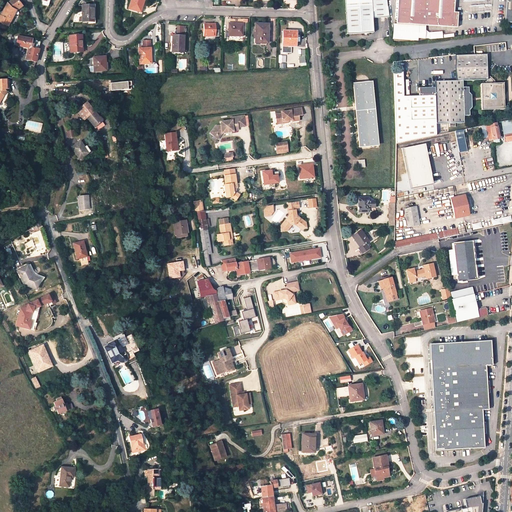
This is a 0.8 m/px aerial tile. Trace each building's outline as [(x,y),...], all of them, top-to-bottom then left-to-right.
[(11,0),(7,3),(0,16),(0,15),(0,21),(7,26),(16,11),(22,6),(17,0),(11,0)] [(140,12),(143,0),(131,0),(129,8),(140,12)] [(377,34),(377,19),(392,18),(390,0),(350,0),(352,35),(377,34)] [(452,20),(453,13),(456,14),(457,0),(401,0),(399,23),(408,24),(439,27),(440,19),(452,20)] [(93,22),(93,6),(82,5),(82,21),(93,22)] [(458,14),(456,14),(453,13),(452,20),(440,19),(439,27),(457,29),(458,14)] [(228,39),(228,36),(242,36),(242,24),(228,23),(228,32),(225,32),(224,39),(228,39)] [(215,24),(203,24),(203,36),(215,36),(218,36),(218,30),(215,30),(215,24)] [(267,43),(267,24),(255,24),(255,43),(267,43)] [(295,46),(295,32),(283,31),(282,46),(295,46)] [(81,41),(81,35),(70,36),(70,52),(80,52),(80,41),(81,41)] [(30,53),(28,60),(35,61),(37,53),(40,40),(18,36),(16,45),(28,48),(27,52),(30,53)] [(172,36),(171,50),(183,50),(183,36),(172,36)] [(149,54),(150,53),(150,48),(150,41),(142,41),(142,48),(139,49),(139,64),(149,63),(149,54)] [(10,53),(18,55),(20,48),(13,46),(10,53)] [(404,96),(403,72),(394,72),(395,144),(398,143),(429,137),(436,135),(436,124),(449,124),(449,127),(454,127),(454,123),(463,123),(463,116),(468,116),(468,110),(471,108),(471,95),(468,92),(468,87),(462,87),(462,80),(484,79),(484,81),(486,82),(486,84),(482,85),(482,108),(502,108),(502,99),(504,99),(503,93),(502,92),(501,84),(494,84),(494,80),(490,76),(487,76),(486,54),(455,55),(455,80),(434,81),(434,87),(419,88),(419,96),(404,96)] [(105,62),(104,56),(93,57),(94,71),(104,70),(104,62),(105,62)] [(130,82),(111,83),(111,91),(131,89),(130,82)] [(375,103),(373,82),(353,84),(355,105),(357,105),(358,111),(356,111),(360,148),(379,146),(376,110),(374,110),(373,104),(375,103)] [(87,102),(79,108),(94,127),(102,121),(87,102)] [(303,115),(301,107),(290,109),(290,110),(281,111),(281,113),(275,113),(277,123),(283,123),(283,124),(288,124),(288,119),(290,119),(290,120),(292,119),(292,121),(299,120),(299,115),(303,115)] [(245,126),(243,115),(231,117),(231,120),(220,122),(221,125),(216,126),(211,132),(215,135),(218,134),(220,136),(223,132),(222,131),(226,131),(226,132),(233,131),(233,130),(238,130),(237,127),(245,126)] [(511,130),(511,129),(511,119),(500,122),(503,134),(511,132),(511,130)] [(493,140),(499,139),(495,123),(485,125),(489,140),(492,139),(493,140)] [(466,133),(465,129),(454,131),(458,153),(466,152),(463,133),(466,133)] [(175,132),(165,134),(167,151),(176,150),(175,141),(176,141),(175,132)] [(80,141),(80,142),(71,147),(78,159),(88,153),(80,141)] [(276,144),(277,150),(288,149),(287,142),(276,144)] [(433,185),(424,144),(402,149),(410,189),(433,185)] [(298,165),(299,180),(314,179),(314,164),(298,165)] [(278,175),(273,175),(272,170),(262,172),(264,186),(279,183),(278,175)] [(227,198),(231,197),(236,200),(239,195),(234,192),(232,192),(232,189),(234,189),(234,184),(235,184),(234,175),(223,176),(225,185),(223,186),(225,193),(227,193),(227,198)] [(88,209),(87,196),(78,196),(79,210),(88,209)] [(469,216),(465,196),(451,199),(454,219),(463,217),(469,216)] [(307,199),(308,208),(317,207),(316,198),(307,199)] [(358,198),(358,212),(368,212),(368,208),(374,207),(374,201),(368,201),(368,198),(358,198)] [(193,202),(195,211),(203,210),(202,201),(193,202)] [(289,216),(281,226),(281,231),(287,231),(291,225),(296,224),(302,229),(306,223),(296,215),(294,203),(287,204),(289,216)] [(273,206),(268,207),(265,211),(266,216),(271,215),(274,211),(273,206)] [(404,209),(407,228),(420,225),(417,207),(404,209)] [(206,223),(205,219),(204,211),(195,212),(196,218),(197,225),(206,223)] [(473,229),(511,222),(511,221),(511,216),(472,223),(473,229)] [(208,219),(205,219),(206,223),(197,225),(202,252),(205,266),(209,265),(207,254),(211,253),(206,225),(209,225),(208,219)] [(176,236),(187,234),(185,220),(173,223),(175,236),(176,236)] [(219,242),(224,241),(225,246),(233,245),(232,240),(229,240),(229,234),(231,234),(229,225),(227,225),(227,220),(219,221),(222,235),(218,236),(219,242)] [(456,230),(393,243),(393,249),(437,240),(458,235),(456,230)] [(361,254),(368,249),(365,244),(368,242),(367,241),(363,235),(360,231),(352,237),(357,244),(360,247),(358,249),(361,254)] [(88,265),(83,241),(73,243),(76,259),(79,258),(81,266),(88,265)] [(474,260),(472,241),(454,243),(456,256),(457,268),(457,274),(458,281),(476,279),(475,266),(474,260)] [(320,247),(289,253),(291,263),(322,258),(320,247)] [(238,269),(239,275),(250,273),(249,272),(259,270),(265,269),(265,266),(270,265),(269,258),(257,260),(251,261),(231,265),(230,259),(225,260),(227,272),(234,270),(238,269)] [(170,277),(179,276),(178,270),(184,269),(183,263),(168,265),(170,277)] [(429,275),(430,279),(436,277),(433,264),(423,266),(424,270),(414,272),(414,269),(406,271),(409,283),(416,281),(415,278),(425,276),(429,275)] [(40,279),(32,276),(27,266),(17,270),(24,284),(36,289),(40,279)] [(390,278),(379,281),(380,287),(382,286),(385,297),(395,294),(390,278)] [(215,324),(223,321),(222,319),(215,292),(212,289),(209,283),(207,279),(197,281),(200,296),(202,297),(205,297),(207,302),(209,302),(215,324)] [(286,291),(274,293),(274,298),(279,297),(279,298),(284,297),(288,300),(289,306),(296,304),(294,295),(292,295),(290,293),(291,291),(293,292),(299,291),(297,283),(292,284),(287,285),(287,289),(286,291)] [(224,300),(225,300),(222,288),(220,288),(218,288),(215,292),(222,319),(228,317),(227,312),(224,300)] [(225,300),(232,298),(230,291),(229,290),(227,289),(222,288),(225,300)] [(473,294),(471,288),(450,293),(451,298),(451,300),(473,294)] [(450,298),(448,289),(440,291),(442,300),(450,298)] [(33,330),(35,323),(28,321),(30,312),(32,313),(34,307),(39,305),(37,302),(44,299),(46,302),(49,300),(52,307),(59,304),(56,297),(51,299),(48,294),(21,307),(21,309),(20,309),(16,325),(29,329),(33,330)] [(456,322),(486,315),(485,308),(476,310),(473,294),(451,300),(454,316),(456,322)] [(250,297),(244,299),(246,309),(247,311),(244,311),(241,312),(243,320),(238,322),(239,325),(232,327),(235,336),(250,332),(247,323),(250,319),(255,318),(253,309),(254,309),(250,297)] [(421,310),(424,324),(434,322),(435,322),(432,307),(421,310)] [(343,314),(330,317),(337,328),(339,327),(344,335),(352,330),(349,325),(348,326),(346,322),(344,319),(345,318),(344,316),(343,314)] [(127,364),(136,360),(123,333),(115,337),(116,340),(112,342),(112,343),(105,347),(112,362),(118,359),(118,360),(119,361),(120,361),(122,362),(123,362),(124,361),(126,360),(127,364)] [(492,341),(431,344),(437,451),(485,448),(483,410),(490,410),(487,366),(494,366),(492,341)] [(358,345),(349,351),(353,358),(355,357),(360,364),(363,362),(365,366),(372,361),(370,357),(367,359),(365,356),(362,352),(358,345)] [(41,348),(31,353),(40,372),(53,366),(48,356),(46,357),(41,348)] [(229,349),(218,353),(220,360),(213,362),(217,374),(228,371),(227,369),(232,368),(230,362),(230,360),(232,359),(229,349)] [(31,379),(35,389),(40,387),(36,377),(31,379)] [(240,383),(229,384),(233,406),(238,405),(239,410),(248,409),(247,403),(246,400),(250,399),(249,393),(244,394),(241,394),(241,391),(240,383)] [(360,390),(361,390),(360,384),(348,386),(348,387),(336,389),(337,397),(350,396),(350,401),(361,400),(360,390)] [(58,414),(73,408),(71,403),(64,406),(62,400),(61,397),(56,399),(57,401),(53,403),(54,405),(53,406),(55,411),(56,411),(58,414)] [(157,408),(149,410),(152,419),(150,419),(151,423),(151,422),(153,427),(161,424),(157,408)] [(369,422),(371,436),(381,434),(380,426),(381,426),(380,421),(369,422)] [(291,449),(288,433),(281,434),(283,450),(291,449)] [(302,434),(301,451),(314,452),(314,435),(302,434)] [(142,445),(140,435),(129,437),(130,437),(132,452),(144,450),(143,445),(142,445)] [(353,437),(354,443),(366,441),(365,435),(353,437)] [(215,460),(225,457),(220,442),(210,446),(215,460)] [(372,458),(377,481),(384,480),(383,478),(389,476),(388,471),(386,472),(385,469),(388,468),(386,455),(372,458)] [(61,486),(70,487),(71,477),(75,477),(75,468),(63,468),(61,486)] [(160,489),(160,482),(158,482),(158,473),(160,473),(160,469),(147,470),(148,494),(153,493),(153,489),(160,489)] [(270,485),(261,486),(262,498),(272,496),(271,488),(289,485),(288,478),(270,481),(270,485)] [(312,497),(322,496),(321,483),(306,485),(307,494),(311,493),(312,497)] [(283,511),(287,511),(286,503),(273,505),(272,496),(262,498),(264,511),(283,511)] [(480,496),(465,499),(467,509),(462,510),(462,508),(445,511),(481,511),(483,503),(481,503),(480,496)]
